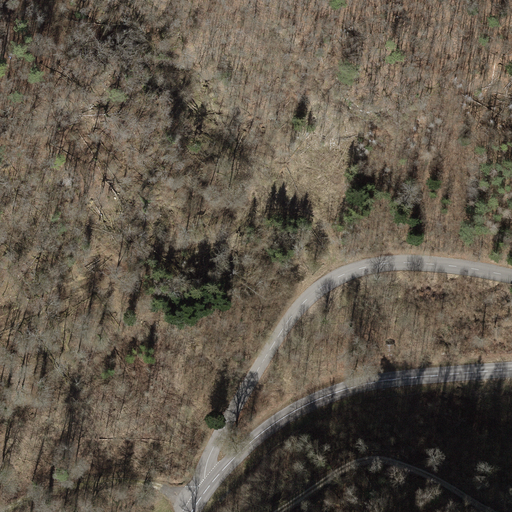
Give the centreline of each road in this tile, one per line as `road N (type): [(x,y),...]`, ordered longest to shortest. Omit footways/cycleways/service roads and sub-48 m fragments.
road 1 (tertiary): [(511,278),(390,262),(326,284),(267,354),(232,412),(208,476)]
road 2 (track): [(344,276),(316,220),(266,212),(205,242),(134,259),(0,323)]
road 3 (tertiary): [(208,476),(295,410),(330,394),(388,378),(511,368)]
road 4 (track): [(276,511),(341,466),(370,458),(409,463),(500,511)]
road 5 (track): [(4,511),(96,480),(196,498)]
